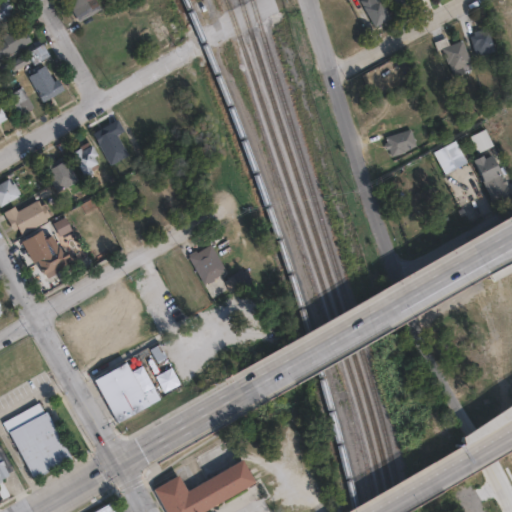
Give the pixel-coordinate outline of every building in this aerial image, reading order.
[(0,4),(7,0),(17,17),(6,24),(6,22),(0,25),(0,4)] [(101,13),(78,26),(67,6),(78,0),(107,0),(109,2),(98,8),(101,13)] [(382,0),(393,18),(377,27),(360,0),(382,0)] [(34,39),(1,60),(0,58),(0,36),(24,22),(34,39)] [(486,28),(487,31),(490,30),(497,51),(483,56),(481,50),(476,52),(471,37),(473,36),(472,33),(486,28)] [(448,39),(450,45),(464,40),(473,64),(465,67),(467,73),(456,77),(441,42),(448,39)] [(49,58),(34,67),(32,64),(17,73),(22,81),(13,86),(3,69),(42,46),(49,58)] [(45,67),(55,86),(59,84),(63,91),(43,103),(28,77),(45,67)] [(31,108),(14,117),(3,98),(20,88),(31,108)] [(0,102),(11,122),(0,128),(0,102)] [(130,151),(111,164),(91,133),(115,117),(123,130),(119,133),(130,151)] [(493,145),(484,128),(469,136),(477,152),(493,145)] [(411,129),(417,148),(393,157),(391,150),(388,151),(386,143),(388,142),(387,139),(411,129)] [(468,162),(446,174),(434,153),(457,141),(468,162)] [(511,194),(496,202),(485,182),(475,161),(485,156),(482,150),(494,143),(501,155),(497,158),(504,172),(501,174),(511,194)] [(103,168),(84,177),(72,153),(91,144),(103,168)] [(81,181),(57,194),(44,171),(68,158),(81,181)] [(22,193),(0,204),(0,182),(12,176),(22,193)] [(53,215),(17,235),(6,216),(41,195),(53,215)] [(72,230),(60,236),(53,223),(65,217),(72,230)] [(69,267),(42,282),(22,246),(49,231),(69,267)] [(228,272),(202,286),(187,259),(213,245),(228,272)] [(241,269),(243,272),(245,270),(253,281),(236,293),(227,280),(234,275),(233,274),(241,269)] [(150,404),(115,423),(91,379),(126,360),(150,404)] [(69,458),(32,479),(0,422),(0,420),(35,399),(69,458)] [(11,477),(0,482),(0,450),(11,472),(9,473),(11,477)] [(254,484),(203,511),(166,511),(154,490),(153,488),(154,488),(181,473),(190,489),(242,461),(254,484)] [(114,510),(110,511),(95,511),(111,503),(113,503),(114,505),(115,506),(115,508),(114,510)]
